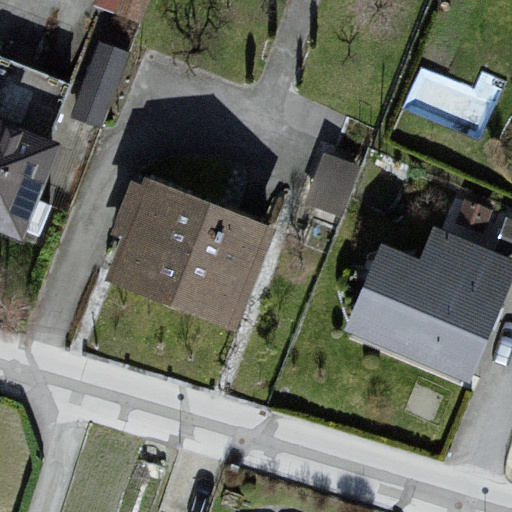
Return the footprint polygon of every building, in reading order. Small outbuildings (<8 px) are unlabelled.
[(105,0),(141,11),(144,0),(105,0)] [(78,107),(105,114),(124,40),(96,33),(78,107)] [(60,96),(0,73),(0,248),(3,250),(60,96)] [(333,196),(352,158),(330,146),(310,185),(333,196)] [(249,225),(112,170),(88,229),(107,237),(92,275),(211,322),(249,225)] [(496,257),(408,227),(397,258),(354,243),(321,336),(453,382),(496,257)]
